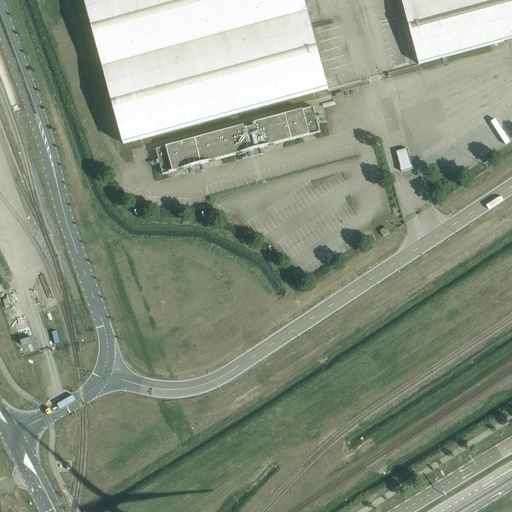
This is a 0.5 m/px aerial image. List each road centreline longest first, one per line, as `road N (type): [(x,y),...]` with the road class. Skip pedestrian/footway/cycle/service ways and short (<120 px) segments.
road 1 (unclassified): [(102,372),(159,389),(203,384),(511,185)]
road 2 (unclassified): [(102,372),(102,321),(0,18)]
road 3 (unknown): [(137,167),(161,186),(363,130)]
road 4 (tertiary): [(511,443),(402,511)]
road 5 (unknown): [(396,120),(361,0)]
road 6 (unknown): [(430,238),(396,120)]
